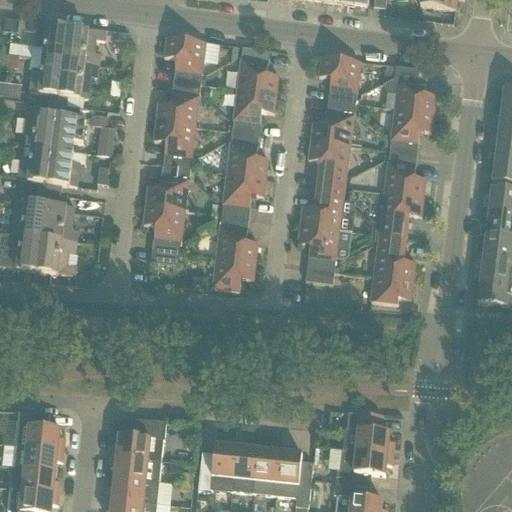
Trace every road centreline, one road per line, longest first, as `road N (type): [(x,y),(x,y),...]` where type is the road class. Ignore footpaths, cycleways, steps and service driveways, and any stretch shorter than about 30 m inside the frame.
road 1 (residential): [(114,298),(269,309),(304,34)]
road 2 (residential): [(114,298),(149,12)]
road 3 (residential): [(440,336),(475,55)]
road 4 (residential): [(323,417),(92,405)]
road 5 (tertiary): [(475,55),(304,34)]
road 6 (tertiary): [(304,34),(149,12)]
